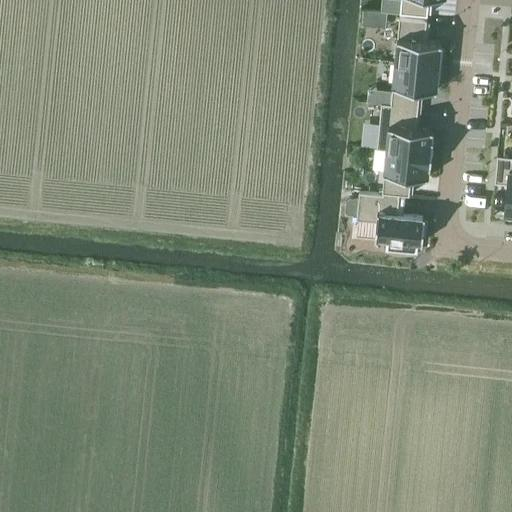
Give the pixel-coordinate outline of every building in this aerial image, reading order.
[(400,0),(399,12),(426,14),(427,12),(427,0),(400,0)] [(399,16),(394,60),(441,65),(443,47),(440,47),(441,40),(427,39),(424,39),(426,20),(426,18),(399,16)] [(380,101),(380,102),(417,106),(419,87),(422,87),(436,88),(436,82),(440,82),(441,65),(394,60),(390,102),(380,101)] [(380,102),(376,146),(431,151),(432,138),(431,137),(432,127),(419,126),(415,126),(417,106),(380,102)] [(376,146),(376,147),(385,148),(381,191),(399,193),(408,194),(409,192),(411,173),(414,174),(427,175),(428,165),(430,165),(431,151),(376,146)] [(496,154),(494,181),(507,182),(504,211),(511,211),(511,157),(511,155),(496,154)] [(345,199),(344,208),(347,212),(356,213),(356,218),(358,218),(356,234),(374,236),(376,236),(376,235),(386,236),(385,249),(416,252),(417,239),(420,239),(420,241),(422,241),(422,235),(425,235),(426,220),(424,219),(424,213),(423,213),(423,215),(402,213),(397,212),(398,195),(399,193),(381,191),(381,192),(358,190),(358,196),(349,196),(345,199)]
